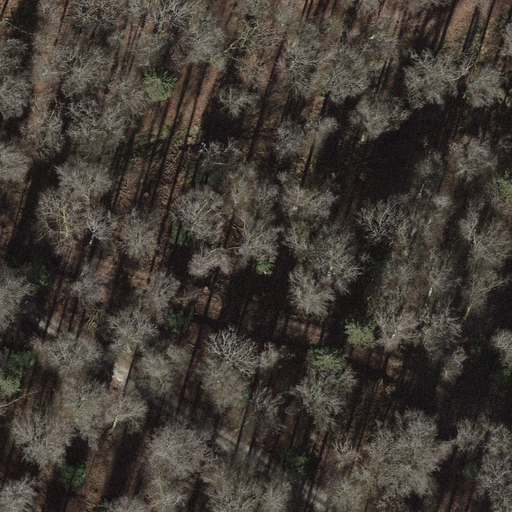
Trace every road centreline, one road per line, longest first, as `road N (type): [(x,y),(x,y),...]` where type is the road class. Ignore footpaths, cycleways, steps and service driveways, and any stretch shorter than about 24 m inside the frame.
road 1 (track): [(511,458),(440,394),(364,351),(69,260),(0,226)]
road 2 (track): [(0,273),(94,356),(342,511)]
